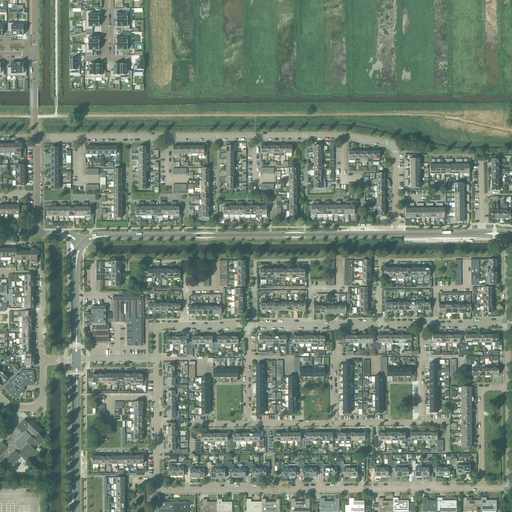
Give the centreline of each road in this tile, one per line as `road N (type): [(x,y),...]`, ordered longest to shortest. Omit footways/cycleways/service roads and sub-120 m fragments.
road 1 (residential): [(36,138),(338,135),(388,143),(396,154),(395,235)]
road 2 (residential): [(511,62),(185,61),(186,0)]
road 3 (residential): [(156,489),(480,488)]
road 4 (tertiary): [(99,236),(395,235)]
road 5 (tertiary): [(77,511),(76,359)]
road 6 (residential): [(156,489),(156,358)]
road 7 (residential): [(480,488),(480,386),(508,386)]
